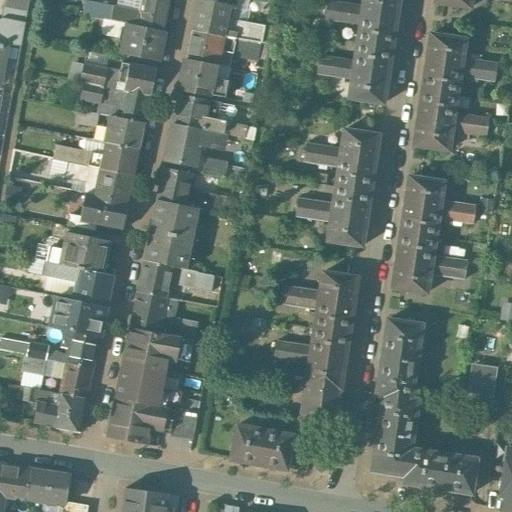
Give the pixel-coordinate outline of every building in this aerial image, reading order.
[(29,0),(5,0),(1,20),(25,24),(29,0)] [(170,1),(166,0),(141,0),(139,13),(136,26),(163,32),(170,1)] [(229,5),(202,0),(198,0),(192,30),(222,36),(225,23),(229,5)] [(398,0),(361,0),(361,9),(358,24),(352,66),(350,79),(348,99),(384,104),(387,78),(395,22),(398,0)] [(349,6),(325,2),(323,22),(346,25),(346,22),(358,24),(361,9),(349,8),(349,6)] [(139,13),(132,12),(129,24),(136,26),(139,13)] [(25,24),(1,20),(0,20),(0,43),(8,45),(21,47),(25,24)] [(264,26),(238,21),(237,26),(225,23),(222,36),(234,38),(261,44),(264,26)] [(129,24),(126,24),(120,55),(157,62),(163,32),(136,26),(129,24)] [(222,36),(192,30),(186,61),(215,67),(219,50),(222,36)] [(463,38),(430,33),(426,63),(417,119),(413,146),(447,151),(450,131),(452,117),(458,74),(460,60),(463,38)] [(234,38),(222,36),(219,50),(231,52),(234,38)] [(8,45),(0,43),(0,83),(2,84),(8,45)] [(339,61),(316,58),(314,76),(337,79),(337,77),(350,79),(352,66),(339,64),(339,61)] [(496,63),(474,60),(474,62),(460,60),(458,74),(471,76),(471,78),(493,81),(496,63)] [(215,67),(186,61),(180,90),(208,96),(209,93),(212,79),(215,67)] [(102,72),(102,64),(80,64),(80,72),(102,72)] [(129,66),(122,64),(119,76),(126,77),(129,66)] [(155,71),(129,66),(126,77),(123,91),(150,97),(155,71)] [(98,99),(98,112),(105,112),(105,74),(80,74),(80,99),(98,99)] [(225,81),(212,79),(209,93),(222,96),(225,81)] [(150,97),(123,91),(119,108),(117,118),(144,124),(150,97)] [(215,103),(178,96),(172,125),(202,131),(215,133),(224,135),(226,122),(212,119),(215,103)] [(231,120),(234,105),(218,101),(214,116),(231,120)] [(119,108),(112,107),(110,117),(117,118),(119,108)] [(97,115),(80,112),(78,124),(95,127),(97,115)] [(117,118),(110,117),(105,143),(139,150),(144,124),(117,118)] [(487,121),(464,117),(464,119),(452,117),(450,131),(462,133),(462,135),(484,138),(487,121)] [(247,126),(226,122),(224,135),(245,139),(247,126)] [(202,131),(172,125),(165,161),(194,167),(199,144),(202,131)] [(215,133),(202,131),(199,144),(213,147),(213,144),(215,133)] [(331,208),(329,221),(326,243),(362,248),(366,219),(374,163),(378,136),(343,131),(340,152),(337,166),(331,208)] [(224,135),(215,133),(213,144),(243,150),(245,139),(224,135)] [(139,150),(105,143),(102,155),(99,169),(133,176),(139,150)] [(329,148),(306,145),(303,163),(326,167),(327,165),(337,166),(340,152),(329,150),(329,148)] [(102,155),(55,146),(52,160),(68,163),(70,163),(87,167),(99,169),(102,155)] [(227,164),(205,160),(202,172),(224,177),(227,166),(227,164)] [(87,167),(70,163),(67,176),(85,180),(87,167)] [(240,168),(227,166),(224,177),(238,179),(240,168)] [(133,176),(99,169),(94,195),(101,197),(128,202),(133,176)] [(191,174),(163,169),(156,200),(184,206),(191,174)] [(442,183),(409,178),(404,207),(396,263),(392,290),(425,295),(429,274),(431,260),(437,219),(439,204),(442,183)] [(101,197),(99,211),(84,208),(81,221),(96,224),(122,230),(128,202),(101,197)] [(150,231),(191,240),(198,209),(184,206),(156,200),(150,231)] [(321,204),(297,200),(295,219),(318,222),(318,220),(329,221),(331,208),(320,206),(321,204)] [(474,208),(451,205),(451,206),(439,204),(437,219),(449,221),(448,222),(471,226),(474,208)] [(81,221),(69,219),(68,226),(95,232),(96,224),(81,221)] [(191,240),(150,231),(144,261),(171,267),(185,270),(191,240)] [(111,243),(66,234),(62,250),(50,248),(47,263),(84,270),(104,274),(111,243)] [(465,263),(443,259),(442,262),(431,260),(429,274),(440,276),(440,277),(462,281),(465,263)] [(171,267),(144,261),(137,292),(165,298),(171,267)] [(47,263),(45,263),(42,279),(61,283),(62,279),(81,283),(84,270),(47,263)] [(104,274),(84,270),(81,283),(78,301),(106,307),(112,276),(104,274)] [(357,278),(322,273),(319,294),(316,308),(310,350),(308,363),(305,384),(306,384),(339,390),(340,390),(345,361),(353,306),(357,278)] [(0,283),(0,301),(5,303),(10,286),(0,283)] [(307,291),(284,287),(281,305),(304,308),(304,306),(316,308),(319,294),(307,292),(307,291)] [(165,298),(137,292),(130,327),(158,332),(165,298)] [(57,297),(38,294),(35,310),(54,313),(57,297)] [(106,307),(78,301),(71,332),(99,338),(106,307)] [(502,315),(511,316),(511,302),(506,301),(502,315)] [(421,326),(387,321),(381,359),(376,397),(382,398),(377,435),(372,472),(405,477),(407,477),(411,450),(418,401),(410,400),(421,326)] [(158,332),(130,327),(123,361),(151,366),(158,332)] [(71,332),(64,331),(62,344),(68,345),(71,332)] [(99,338),(71,332),(68,345),(65,363),(93,369),(99,338)] [(178,337),(158,332),(151,366),(165,369),(167,358),(174,359),(178,337)] [(194,340),(178,337),(174,359),(189,362),(194,340)] [(299,346),(276,343),(274,360),(296,364),(296,362),(308,363),(310,350),(298,348),(299,346)] [(48,348),(28,344),(26,356),(45,360),(48,348)] [(45,360),(26,356),(23,372),(42,375),(45,360)] [(151,366),(123,361),(115,397),(143,402),(145,394),(149,375),(151,366)] [(93,369),(65,363),(59,388),(58,394),(86,400),(93,369)] [(498,369),(475,365),(470,397),(493,401),(498,369)] [(169,380),(149,375),(145,394),(165,398),(167,391),(169,380)] [(339,390),(306,384),(301,413),(335,418),(337,404),(339,390)] [(51,393),(33,390),(30,402),(41,404),(37,423),(52,426),(58,394),(51,393)] [(182,394),(167,391),(165,398),(145,394),(143,402),(164,407),(179,409),(182,394)] [(86,400),(58,394),(52,427),(79,432),(86,400)] [(115,397),(107,437),(135,442),(143,402),(115,397)] [(143,402),(135,442),(144,444),(148,427),(158,429),(159,429),(164,408),(164,407),(143,402)] [(197,414),(164,408),(159,429),(158,429),(158,432),(193,438),(197,414)] [(293,435),(238,425),(232,460),(287,471),(293,435)] [(511,446),(508,446),(500,496),(508,497),(506,511),(511,511),(511,446)] [(477,459),(411,450),(407,477),(405,477),(404,484),(472,494),(477,459)] [(32,470),(0,464),(0,494),(4,495),(28,498),(32,470)] [(66,474),(32,470),(28,498),(59,503),(62,501),(66,474)] [(125,486),(121,511),(192,511),(194,503),(195,499),(125,486)] [(62,501),(59,503),(56,511),(87,511),(88,505),(62,501)]
